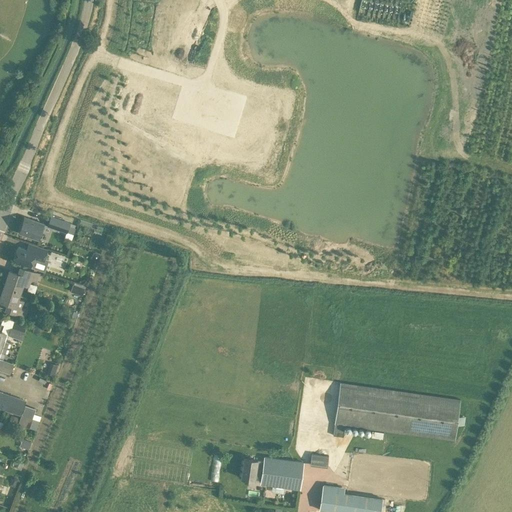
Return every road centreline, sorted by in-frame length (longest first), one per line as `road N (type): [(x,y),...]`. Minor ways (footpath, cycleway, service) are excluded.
road 1 (unknown): [(328,0),(357,25),(437,46),(457,96),(457,149),(511,168)]
road 2 (tertiary): [(5,213),(89,0)]
